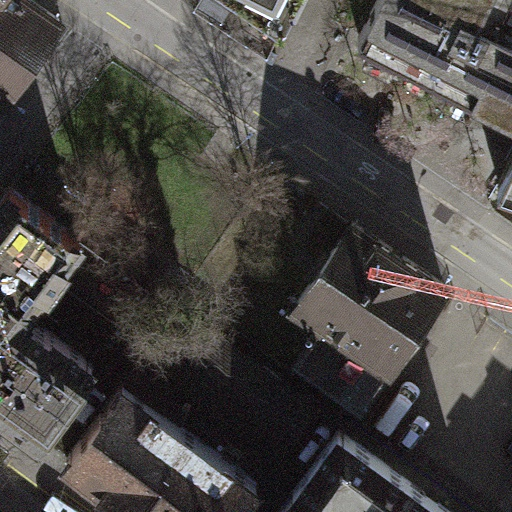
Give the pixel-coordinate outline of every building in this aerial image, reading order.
[(0,0),(0,88),(2,90),(50,19),(21,0),(0,0)] [(511,116),(511,10),(500,5),(502,0),(363,0),(347,34),(511,116)] [(511,133),(489,178),(511,186),(511,133)] [(74,239),(2,185),(0,186),(0,414),(30,437),(59,398),(86,362),(19,312),(74,239)] [(435,281),(344,220),(300,285),(290,300),(318,320),(294,356),(356,398),(435,281)] [(304,407),(86,247),(61,281),(142,340),(114,377),(154,407),(175,378),(272,450),(304,407)] [(224,511),(249,479),(116,381),(61,455),(133,508),(138,511),(224,511)] [(445,511),(391,471),(334,428),(275,506),(270,511),(445,511)]
